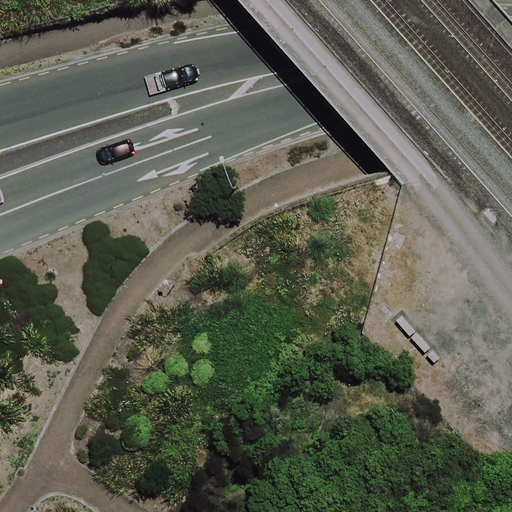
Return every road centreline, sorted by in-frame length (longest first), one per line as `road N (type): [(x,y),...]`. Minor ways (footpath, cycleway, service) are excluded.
road 1 (secondary): [(281,77),(210,137),(0,215)]
road 2 (secondary): [(0,120),(281,77)]
road 3 (secondary): [(511,55),(362,57),(281,77)]
